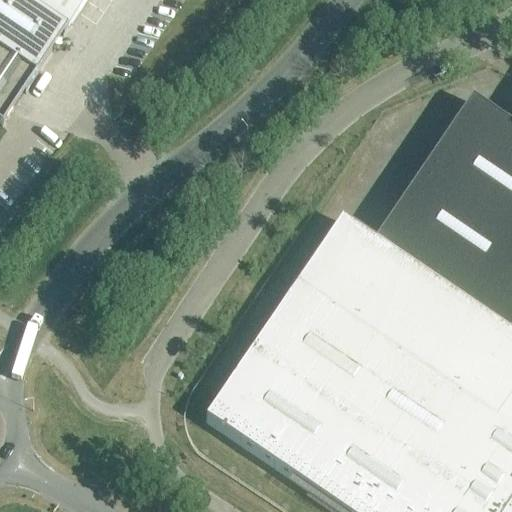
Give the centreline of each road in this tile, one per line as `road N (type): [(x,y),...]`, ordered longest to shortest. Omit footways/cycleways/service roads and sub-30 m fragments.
road 1 (unclassified): [(150,411),(160,353),(272,187),(325,128),(393,79),(511,22)]
road 2 (secondary): [(153,188),(253,105),(347,0)]
road 3 (secondary): [(0,384),(88,248),(153,188)]
road 4 (unclassified): [(153,188),(67,109),(143,0)]
